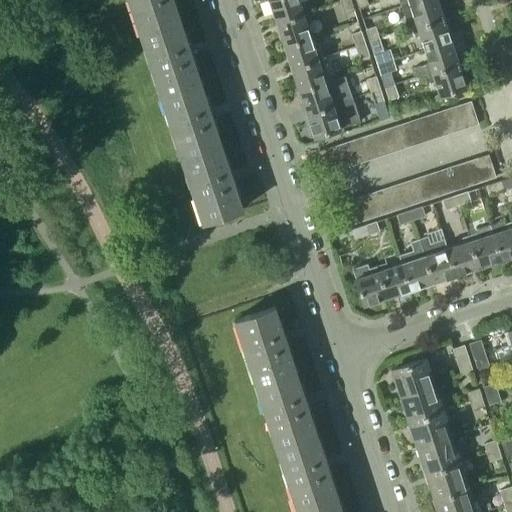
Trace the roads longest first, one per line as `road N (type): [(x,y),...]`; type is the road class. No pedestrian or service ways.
road 1 (residential): [(343,353),(225,0)]
road 2 (residential): [(343,353),(511,295)]
road 3 (residential): [(396,511),(343,353)]
